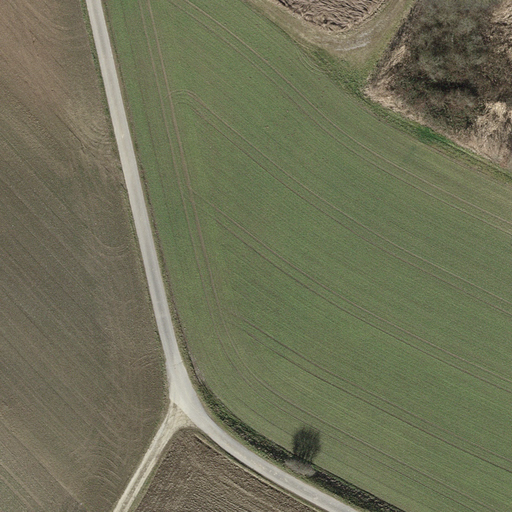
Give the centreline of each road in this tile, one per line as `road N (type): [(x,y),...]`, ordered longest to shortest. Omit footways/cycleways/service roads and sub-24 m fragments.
road 1 (track): [(184,408),(94,0)]
road 2 (track): [(184,408),(364,511)]
road 3 (track): [(257,0),(329,45),(353,45),(390,24),(402,0)]
road 4 (track): [(124,511),(184,408)]
